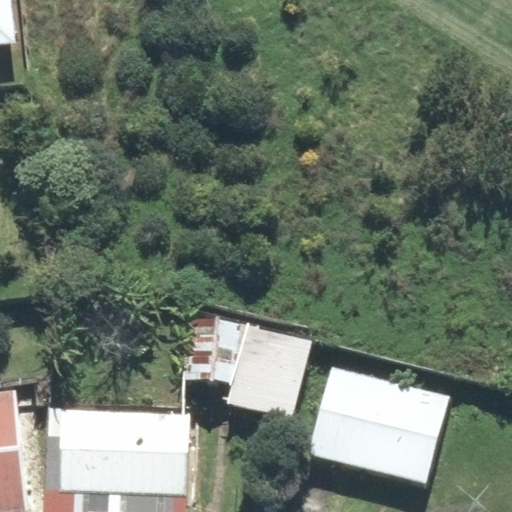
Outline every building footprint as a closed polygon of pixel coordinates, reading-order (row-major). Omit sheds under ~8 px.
[(0,0),(0,61),(12,61),(7,0),(0,0)] [(187,323),(173,386),(232,399),(228,415),(296,430),(313,350),(187,323)] [(333,373),(309,462),(422,493),(447,404),(333,373)] [(0,511),(22,511),(11,399),(0,400),(0,511)] [(185,511),(189,420),(60,415),(57,500),(46,500),(45,511),(185,511)]
